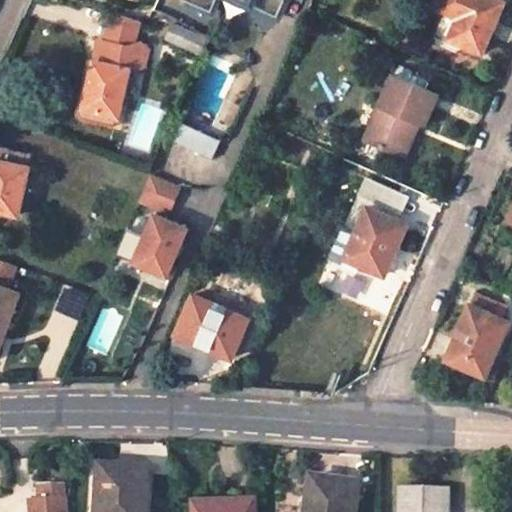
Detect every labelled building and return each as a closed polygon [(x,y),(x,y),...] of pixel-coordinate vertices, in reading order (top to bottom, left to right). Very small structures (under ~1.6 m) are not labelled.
[(283,0),(191,0),(211,9),(214,0),(244,0),(277,15),(283,0)] [(502,0),(437,0),(436,5),(442,8),(441,13),(445,15),(454,19),(447,36),(453,39),(480,50),(502,0)] [(136,21),(116,14),(107,42),(128,46),(140,43),(149,15),(136,21)] [(454,19),(445,15),(435,37),(450,44),(453,39),(447,36),(454,19)] [(167,16),(161,32),(195,47),(202,31),(167,16)] [(93,60),(128,67),(145,63),(145,58),(150,53),(140,43),(128,46),(107,42),(97,39),(93,60)] [(117,116),(128,67),(93,60),(82,108),(117,116)] [(423,122),(437,92),(394,73),(365,138),(396,151),(412,117),(419,120),(423,122)] [(138,106),(129,145),(133,146),(136,134),(154,138),(160,111),(138,106)] [(404,155),(419,120),(412,117),(396,151),(404,155)] [(173,140),(211,160),(220,142),(183,122),(173,140)] [(0,159),(27,165),(31,151),(0,143),(0,159)] [(0,159),(0,208),(17,213),(27,165),(0,159)] [(180,183),(150,171),(139,198),(168,210),(180,183)] [(364,177),(356,193),(402,211),(408,196),(364,177)] [(344,210),(352,192),(336,185),(328,203),(344,210)] [(367,205),(358,226),(345,255),(384,272),(405,221),(367,205)] [(154,211),(133,258),(167,273),(187,225),(154,211)] [(345,220),(332,249),(345,255),(358,226),(345,220)] [(0,283),(6,286),(15,264),(0,258),(0,283)] [(0,336),(18,290),(6,286),(0,283),(0,336)] [(501,300),(475,290),(469,302),(495,314),(501,300)] [(194,293),(176,332),(229,356),(247,317),(194,293)] [(469,302),(445,356),(486,375),(510,320),(495,314),(469,302)] [(104,467),(101,492),(106,492),(104,511),(149,511),(152,472),(104,467)] [(357,511),(362,486),(312,478),(308,504),(313,505),(312,511),(357,511)] [(68,479),(41,479),(43,494),(70,491),(68,479)] [(444,511),(445,490),(396,488),(395,511),(444,511)] [(71,511),(70,491),(43,494),(33,496),(34,511),(71,511)] [(101,492),(95,491),(93,511),(104,511),(106,492),(101,492)] [(257,511),(258,503),(196,504),(196,511),(257,511)] [(302,503),(300,511),(312,511),(313,505),(308,504),(302,503)]
